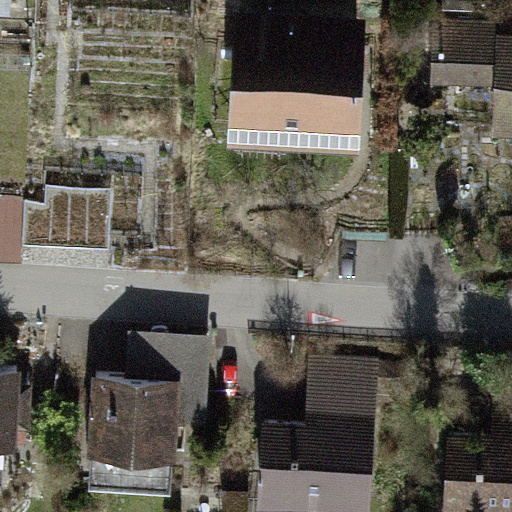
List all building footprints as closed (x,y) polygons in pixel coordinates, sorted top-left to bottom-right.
[(242,5),(241,116),(374,117),(375,7),(242,5)] [(511,14),(462,12),(459,76),(511,78),(511,14)] [(243,138),(374,139),(374,121),(243,120),(243,138)] [(55,194),(0,193),(0,255),(32,256),(32,234),(119,236),(120,181),(55,180),(55,194)] [(287,493),(392,500),(401,357),(328,352),(324,413),(292,411),(287,493)] [(42,357),(0,356),(0,429),(41,430),(42,357)] [(199,368),(110,368),(110,441),(199,441),(199,368)] [(511,424),(469,424),(467,507),(511,508),(511,424)]
